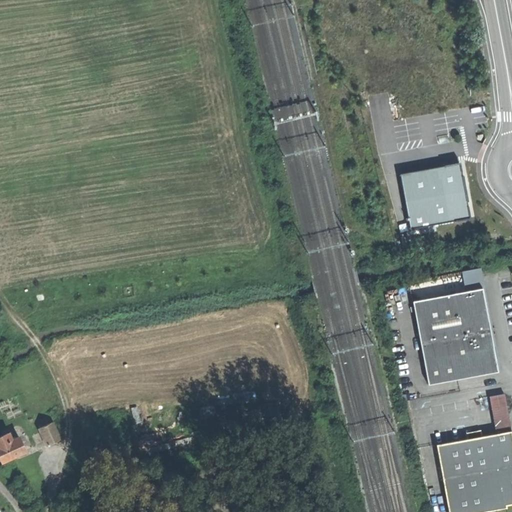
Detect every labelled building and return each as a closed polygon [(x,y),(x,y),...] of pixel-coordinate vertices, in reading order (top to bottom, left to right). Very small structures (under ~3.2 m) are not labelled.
[(471,215),(461,163),(401,174),(411,226),(471,215)] [(483,284),(412,297),(428,382),(499,368),(491,329),(483,284)] [(492,397),(499,435),(511,432),(511,421),(507,394),(492,397)] [(174,425),(170,405),(158,407),(162,427),(174,425)] [(38,431),(47,448),(60,442),(52,424),(38,431)] [(438,446),(450,511),(489,511),(508,508),(508,505),(511,504),(511,432),(499,435),(483,438),(481,430),(467,432),(469,440),(438,446)] [(0,461),(1,464),(24,453),(17,438),(9,442),(5,435),(0,437),(0,461)]
